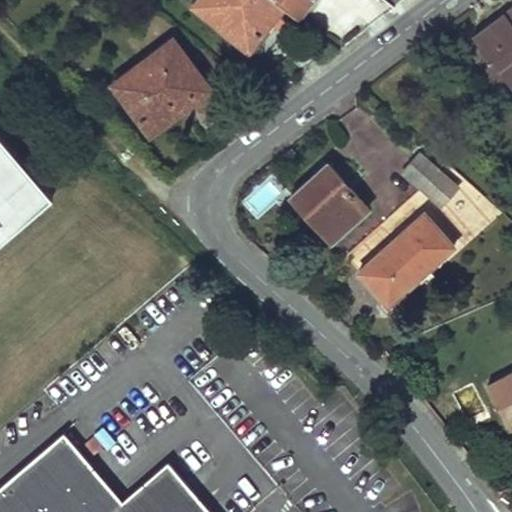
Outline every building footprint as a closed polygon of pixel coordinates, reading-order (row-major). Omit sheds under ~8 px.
[(197,0),(193,5),(249,49),(285,4),(279,0),(197,0)] [(279,0),(285,4),(298,15),(310,0),(279,0)] [(489,23),(472,35),(493,63),(506,81),(511,88),(511,5),(502,13),(507,19),(494,29),(489,23)] [(502,13),(489,23),(494,29),(507,19),(502,13)] [(119,91),(151,133),(173,116),(167,108),(180,98),(186,106),(211,87),(173,37),(139,63),(145,71),(119,91)] [(139,63),(113,83),(119,91),(145,71),(139,63)] [(493,63),(483,71),(496,89),(506,81),(493,63)] [(167,108),(173,116),(186,106),(180,98),(167,108)] [(0,239),(54,194),(0,130),(0,239)] [(420,152),(403,171),(421,188),(439,168),(420,152)] [(328,162),(290,195),(332,241),(369,207),(328,162)] [(439,168),(421,188),(441,206),(459,186),(439,168)] [(497,214),(467,185),(447,206),(476,235),(497,214)] [(425,211),(358,271),(388,305),(455,245),(425,211)] [(511,370),(487,384),(510,428),(511,427),(511,370)] [(0,511),(202,511),(162,465),(116,504),(58,436),(0,485),(0,511)]
